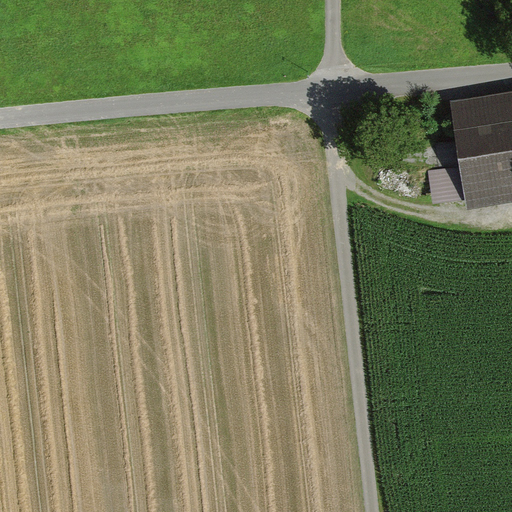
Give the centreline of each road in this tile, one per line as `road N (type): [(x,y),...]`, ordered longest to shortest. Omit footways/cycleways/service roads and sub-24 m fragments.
road 1 (unclassified): [(0,117),(511,68)]
road 2 (track): [(371,511),(345,263),(332,0)]
